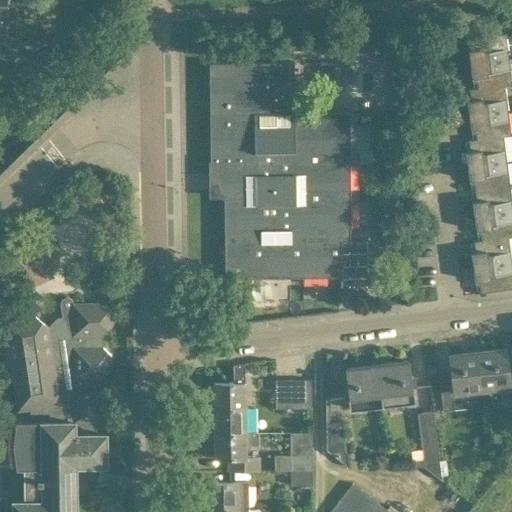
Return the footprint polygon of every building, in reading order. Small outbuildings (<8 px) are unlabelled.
[(509,59),(505,33),(471,38),(472,45),(467,46),(470,64),(509,59)] [(476,82),(477,88),(503,84),(504,87),(511,86),(509,59),(470,64),(472,83),(476,82)] [(350,112),(295,113),(294,62),(210,63),(211,162),(215,162),(216,184),(228,184),(229,194),(225,194),(226,278),(340,277),(341,286),(342,286),(341,241),(337,241),(337,229),(351,228),(350,112)] [(503,84),(477,88),(469,89),(470,95),(466,96),(468,115),(507,110),(504,87),(503,84)] [(475,133),(476,139),(510,134),(507,110),(468,115),(471,134),(475,133)] [(506,159),(503,135),(476,139),(468,140),(469,147),(465,147),(467,166),(506,161),(506,159)] [(509,186),(506,161),(467,166),(470,184),(473,184),(474,190),(509,186)] [(511,211),(511,207),(509,186),(474,190),(475,197),(471,197),(474,216),(511,211)] [(480,234),(481,240),(508,236),(509,238),(511,237),(511,211),(474,216),(476,235),(480,234)] [(385,222),(384,248),(398,248),(399,222),(385,222)] [(481,240),(473,241),(474,248),(470,248),(473,267),(511,262),(509,238),(508,236),(481,240)] [(367,241),(342,241),(343,290),(367,290),(367,241)] [(511,288),(511,264),(511,262),(473,267),(475,286),(479,285),(480,292),(511,288)] [(66,297),(60,304),(62,319),(49,327),(35,316),(16,319),(3,336),(8,366),(10,366),(17,411),(30,411),(30,423),(16,423),(9,446),(16,469),(24,469),(24,480),(21,487),(25,500),(12,500),(12,511),(76,511),(76,466),(107,466),(106,433),(98,433),(97,422),(98,422),(110,409),(110,399),(100,390),(100,378),(112,366),(112,356),(102,346),(102,335),(114,323),(114,312),(105,303),(73,303),(66,297)] [(505,349),(477,352),(481,390),(497,388),(498,405),(511,403),(511,367),(507,368),(505,349)] [(481,390),(477,352),(450,356),(452,374),(440,376),(439,371),(438,372),(441,391),(443,411),(467,408),(466,392),(481,390)] [(408,361),(377,364),(382,406),(412,402),(408,361)] [(245,408),(245,384),(244,364),(233,365),(233,383),(214,383),(214,409),(245,408)] [(382,406),(377,364),(346,367),(350,409),(382,406)] [(310,376),(275,376),(275,405),(311,405),(310,376)] [(245,432),(245,408),(214,409),(215,433),(245,432)] [(433,411),(418,413),(424,466),(441,479),(433,411)] [(326,449),(348,466),(342,422),(326,424),(326,449)] [(246,432),(215,433),(215,459),(246,458),(246,445),(257,445),(257,432),(246,432)] [(274,470),(290,470),(312,470),(311,432),(290,433),(290,455),(274,455),(274,470)] [(312,484),(312,470),(290,470),(290,484),(312,484)] [(247,507),(247,482),(207,483),(208,507),(247,507)] [(348,507),(362,490),(353,483),(339,500),(348,507)] [(362,490),(348,507),(354,511),(357,511),(370,496),(362,490)] [(370,496),(357,511),(370,511),(378,503),(370,496)] [(344,511),(348,507),(339,500),(329,511),(344,511)] [(384,511),(386,509),(378,503),(370,511),(384,511)]
